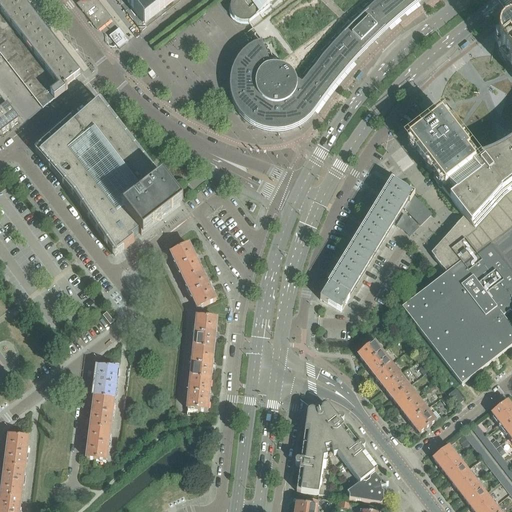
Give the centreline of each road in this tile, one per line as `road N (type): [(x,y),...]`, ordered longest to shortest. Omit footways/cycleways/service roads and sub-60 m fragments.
road 1 (residential): [(283,186),(244,292),(218,511)]
road 2 (secondary): [(321,201),(377,112),(505,0)]
road 3 (secondary): [(469,0),(413,40),(365,90),(299,191)]
road 4 (residential): [(283,186),(170,136),(110,74)]
road 5 (secondary): [(299,191),(267,279),(253,366)]
road 6 (secondary): [(278,370),(296,267),(321,201)]
road 7 (tertiary): [(401,467),(349,402),(317,380),(278,370)]
road 8 (residential): [(13,147),(111,274)]
road 9 (residential): [(0,425),(123,328)]
road 10 (secondary): [(253,366),(235,511)]
road 11 (residential): [(401,467),(511,379)]
